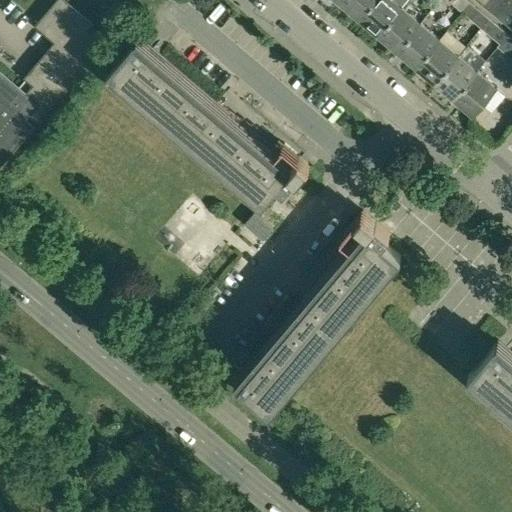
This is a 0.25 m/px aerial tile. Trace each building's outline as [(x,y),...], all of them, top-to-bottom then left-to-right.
[(64,0),(58,0),(38,24),(58,41),(29,74),(25,79),(26,79),(28,78),(36,84),(32,89),(27,95),(35,103),(29,110),(38,118),(101,44),(89,34),(87,37),(83,33),(90,23),(64,0)] [(340,0),(339,2),(358,18),(373,0),(340,0)] [(401,6),(393,0),(373,0),(358,18),(377,34),(401,6)] [(466,0),(451,0),(450,2),(462,12),(470,2),(466,0)] [(496,0),(481,0),(479,3),(488,10),(496,0)] [(511,1),(509,0),(496,0),(488,10),(497,17),(511,1)] [(511,16),(511,2),(511,1),(497,17),(505,25),(511,16)] [(401,6),(377,34),(397,50),(420,22),(401,6)] [(477,9),(469,18),(480,28),(489,18),(477,9)] [(439,38),(420,22),(397,50),(416,66),(439,38)] [(488,34),(499,44),(507,34),(496,25),(488,34)] [(447,30),(439,38),(416,66),(435,83),(458,55),(466,46),(447,30)] [(511,38),(507,34),(499,44),(497,46),(511,59),(511,38)] [(279,161),(156,57),(135,40),(134,39),(107,71),(262,202),(269,193),(277,184),(285,191),(308,164),(299,156),(292,165),(282,157),(279,161)] [(478,71),(458,55),(435,83),(454,99),(478,71)] [(478,71),(454,99),(473,115),(497,87),(478,71)] [(0,161),(31,126),(22,118),(29,110),(35,103),(27,95),(0,72),(0,161)] [(237,384),(270,411),(401,256),(383,241),(390,233),(375,220),(363,210),(355,219),(364,226),(356,236),(360,239),(238,383),(237,384)] [(254,213),(245,224),(263,239),(273,229),(254,213)] [(496,343),(495,343),(468,375),(511,413),(511,357),(495,344),(496,343)]
